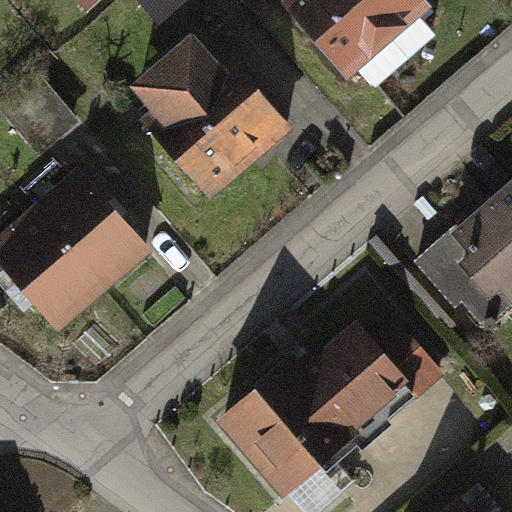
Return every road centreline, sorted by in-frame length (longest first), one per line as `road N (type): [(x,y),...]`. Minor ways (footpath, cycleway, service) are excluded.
road 1 (residential): [(511,46),(73,426)]
road 2 (residential): [(73,426),(191,511)]
